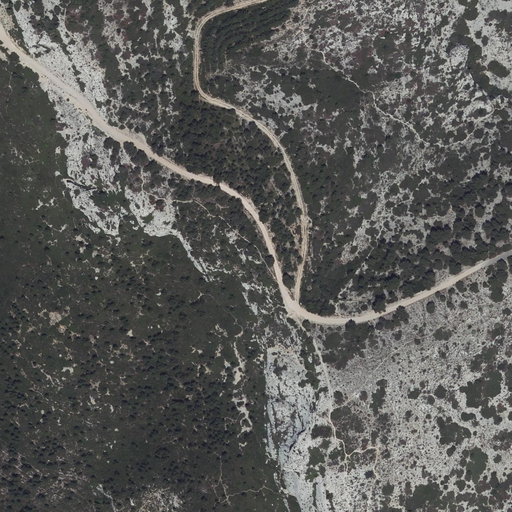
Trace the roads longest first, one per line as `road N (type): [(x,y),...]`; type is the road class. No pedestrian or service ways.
road 1 (track): [(511,253),(398,307),(320,319),(288,299),(253,209),(93,116),(0,31)]
road 2 (track): [(295,306),(305,223),(282,150),(262,124),(205,96),(196,76),(204,18),(262,0)]
